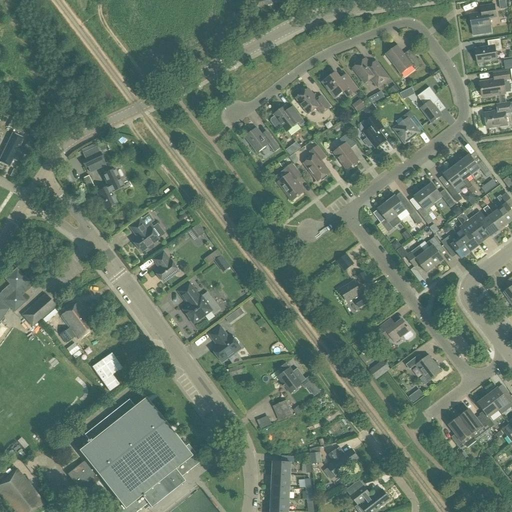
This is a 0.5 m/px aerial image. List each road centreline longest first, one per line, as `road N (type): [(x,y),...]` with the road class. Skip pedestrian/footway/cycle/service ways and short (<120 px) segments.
road 1 (residential): [(348,209),(463,118),(453,71),(420,28),(401,24),(329,52),(234,119)]
road 2 (residential): [(42,176),(79,136),(305,19),(393,0)]
road 3 (track): [(363,433),(125,114)]
road 4 (residential): [(248,511),(249,466),(236,431),(93,242)]
road 5 (residential): [(470,382),(348,209)]
road 6 (residential): [(505,356),(465,292),(511,249)]
